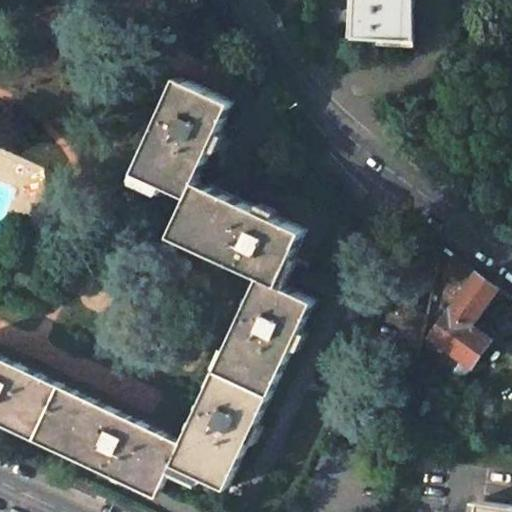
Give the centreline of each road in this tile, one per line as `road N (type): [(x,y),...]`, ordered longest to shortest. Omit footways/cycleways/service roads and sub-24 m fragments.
road 1 (unknown): [(0,307),(218,425),(249,421),(271,396),(376,158)]
road 2 (unclassified): [(511,258),(323,115),(243,0)]
road 3 (unknown): [(451,0),(431,70),(369,106),(323,115)]
